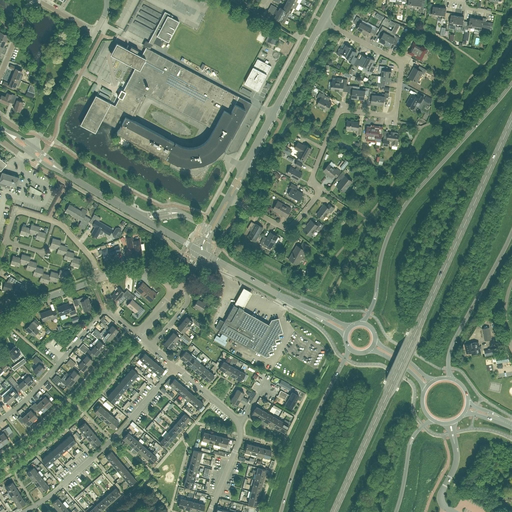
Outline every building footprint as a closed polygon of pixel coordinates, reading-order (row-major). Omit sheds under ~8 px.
[(421,0),(415,0),(414,7),(420,8),(420,10),(423,10),(425,3),(421,2),(421,0)] [(291,13),(294,7),(286,3),(283,8),(288,11),(290,13),(291,13)] [(271,4),(269,8),(288,18),(290,13),(288,11),(283,8),(281,7),(279,10),(276,9),(277,7),(271,4)] [(437,20),(440,7),(433,6),(433,4),(430,4),(429,13),(432,14),(432,15),(438,17),(437,20)] [(444,19),(447,20),(448,13),(445,12),(446,8),(440,7),(437,20),(441,21),(441,18),(442,18),(442,17),(444,18),(444,19)] [(275,18),(282,22),(285,23),(288,18),(269,8),(267,11),(273,14),(274,13),(277,14),(275,18)] [(164,40),(168,41),(179,21),(171,18),(172,16),(165,12),(141,56),(136,54),(138,50),(131,46),(129,50),(116,43),(110,54),(135,67),(127,83),(129,84),(117,107),(110,103),(95,95),(92,101),(80,124),(95,132),(101,120),(118,129),(116,132),(165,158),(166,156),(167,156),(166,159),(171,161),(177,165),(178,164),(190,166),(191,166),(203,163),(204,163),(215,158),(215,157),(224,148),(224,147),(229,138),(232,139),(251,103),(150,49),(153,43),(160,46),(164,40)] [(448,13),(447,20),(450,21),(449,24),(456,25),(457,16),(451,15),(451,13),(448,13)] [(457,16),(456,25),(462,26),(461,30),(465,31),(465,29),(466,21),(463,21),(464,17),(457,16)] [(362,32),(366,25),(358,20),(359,18),(357,17),(354,23),(356,24),(357,23),(359,24),(356,29),(362,32)] [(475,28),(476,18),(470,17),(469,22),(466,21),(465,29),(468,29),(468,27),(475,28)] [(483,19),(476,18),(475,28),(481,29),(481,27),(484,28),(486,18),(483,18),(483,19)] [(393,27),(396,23),(388,19),(386,24),(393,27)] [(174,45),(188,51),(200,26),(186,20),(174,45)] [(362,32),(368,35),(371,31),(373,32),(373,33),(375,34),(378,28),(376,27),(375,29),(366,25),(362,32)] [(385,44),(390,35),(386,33),(387,31),(381,28),(377,35),(381,37),(379,41),(385,44)] [(393,37),(390,35),(385,44),(390,47),(392,43),(395,45),(399,38),(394,35),(393,37)] [(423,57),(425,53),(426,54),(428,50),(421,46),(421,48),(416,45),(416,44),(414,42),(411,46),(413,47),(410,52),(416,56),(416,57),(419,59),(420,56),(423,57)] [(346,57),(351,48),(346,44),(343,49),(340,47),(337,54),(341,56),(342,54),(347,56),(346,57)] [(351,48),(346,57),(350,60),(349,62),(354,64),(357,58),(354,56),(356,52),(351,49),(352,48),(351,48)] [(360,60),(357,58),(354,64),(358,67),(360,65),(364,67),(369,57),(368,58),(363,55),(360,60)] [(369,57),(364,67),(365,66),(369,68),(367,70),(372,73),(375,66),(372,64),(375,60),(369,57)] [(258,59),(245,83),(258,90),(271,66),(258,59)] [(15,70),(12,77),(20,81),(22,76),(20,75),(22,71),(21,71),(22,69),(16,66),(16,67),(11,65),(9,68),(15,70)] [(381,76),(390,77),(391,71),(387,70),(387,67),(380,66),(379,72),(382,73),(381,76)] [(427,70),(419,66),(418,69),(414,67),(409,77),(417,82),(422,73),(424,75),(427,70)] [(390,77),(381,76),(381,82),(378,82),(377,86),(385,87),(385,83),(390,84),(390,77)] [(20,81),(12,77),(9,84),(3,81),(2,84),(13,89),(13,87),(14,88),(16,84),(18,85),(20,81)] [(347,79),(338,78),(337,82),(332,82),(331,90),(343,91),(343,85),(347,86),(347,79)] [(358,99),(359,90),(352,89),(353,86),(349,86),(348,93),(352,94),(351,98),(358,99)] [(358,99),(364,100),(365,95),(368,96),(367,99),(368,99),(369,88),(365,88),(363,88),(363,90),(359,90),(358,99)] [(368,99),(371,99),(371,104),(377,105),(378,96),(375,95),(375,93),(372,92),(373,91),(369,90),(369,88),(368,99)] [(9,102),(12,103),(15,95),(11,94),(6,92),(5,97),(1,95),(0,97),(0,101),(8,104),(9,102)] [(325,95),(319,92),(316,98),(320,99),(317,105),(328,110),(331,103),(323,99),(325,95)] [(377,105),(384,106),(384,101),(388,101),(389,93),(385,92),(385,94),(382,94),(382,96),(378,96),(377,105)] [(424,97),(418,94),(417,97),(411,94),(406,104),(414,108),(418,100),(421,102),(424,97)] [(15,95),(12,103),(15,104),(13,109),(19,111),(23,102),(17,100),(18,96),(15,95)] [(359,123),(348,121),(347,129),(357,130),(356,134),(361,135),(362,127),(359,127),(359,123)] [(380,127),(371,126),(371,128),(367,127),(366,135),(367,135),(367,140),(375,141),(376,141),(381,141),(382,134),(379,134),(380,127)] [(399,134),(388,132),(387,136),(384,135),(383,146),(388,146),(389,140),(393,141),(393,145),(397,146),(399,134)] [(303,145),(298,142),(294,148),(300,151),(297,156),(305,160),(312,149),(304,144),(303,145)] [(0,185),(9,188),(10,185),(16,186),(19,177),(2,172),(1,173),(0,172),(0,169),(6,162),(0,156),(0,185)] [(303,164),(297,161),(295,164),(297,166),(296,169),(291,166),(287,174),(298,180),(302,173),(298,171),(300,167),(301,168),(303,164)] [(336,169),(329,164),(324,171),(328,175),(332,178),(334,175),(336,177),(341,172),(337,168),(336,169)] [(347,171),(345,169),(337,178),(340,180),(347,171)] [(352,181),(345,175),(342,179),(343,180),(338,187),(341,189),(344,192),(352,181)] [(298,187),(292,183),(289,187),(291,188),(288,195),(299,201),(303,193),(296,190),(298,187)] [(41,196),(43,192),(31,187),(29,191),(41,196)] [(291,208),(278,201),(273,209),(280,212),(280,213),(286,217),(291,208)] [(81,211),(69,204),(65,211),(81,220),(79,225),(85,229),(90,219),(84,215),(87,211),(82,208),(81,211)] [(334,208),(329,204),(327,207),(324,204),(322,207),(316,214),(323,219),(329,211),(331,213),(334,208)] [(100,218),(94,214),(89,223),(92,225),(95,227),(91,234),(96,237),(99,233),(100,234),(102,233),(103,231),(109,235),(112,229),(98,221),(100,218)] [(316,224),(311,220),(308,224),(308,225),(304,230),(310,236),(317,228),(319,230),(323,225),(318,221),(316,224)] [(263,228),(251,221),(247,229),(251,231),(248,237),(256,241),(263,228)] [(28,232),(29,232),(36,235),(37,235),(38,231),(39,227),(31,224),(30,228),(28,232)] [(28,232),(30,228),(22,226),(19,234),(28,236),(29,232),(28,232)] [(37,235),(36,235),(35,239),(43,241),(46,233),(38,231),(37,235)] [(261,246),(265,248),(265,247),(267,248),(270,250),(272,247),(278,237),(270,232),(267,237),(264,236),(260,244),(262,245),(261,246)] [(126,237),(128,247),(133,246),(134,255),(141,254),(139,240),(133,241),(132,237),(126,237)] [(58,249),(59,244),(61,241),(53,238),(50,246),(58,249)] [(310,245),(303,242),(300,247),(297,246),(290,259),(298,264),(304,253),(305,254),(310,245)] [(65,255),(66,251),(67,247),(59,244),(58,249),(57,252),(65,255)] [(120,252),(118,245),(114,247),(115,248),(108,251),(106,247),(101,249),(105,260),(118,255),(117,253),(120,252)] [(72,261),(73,257),(74,253),(66,251),(65,255),(64,259),(71,261),(72,261)] [(20,262),(27,264),(28,265),(29,260),(30,257),(22,254),(21,258),(19,262),(20,262)] [(19,262),(21,258),(13,256),(11,264),(19,266),(20,262),(19,262)] [(81,259),(73,257),(72,261),(71,261),(70,265),(78,267),(81,259)] [(26,268),(34,271),(35,267),(36,267),(37,263),(29,260),(28,265),(27,264),(26,268)] [(33,275),(41,277),(42,273),(43,269),(36,267),(35,267),(34,271),(33,275)] [(58,278),(66,280),(68,272),(60,270),(59,274),(58,278)] [(57,282),(58,278),(59,274),(51,271),(50,275),(49,279),(57,282)] [(50,275),(42,273),(41,277),(40,281),(48,283),(49,279),(50,275)] [(22,284),(11,277),(9,280),(12,282),(11,284),(5,282),(3,289),(6,290),(6,291),(9,291),(18,293),(20,287),(22,284)] [(146,285),(142,282),(136,290),(149,302),(156,294),(152,290),(151,292),(145,286),(146,285)] [(244,287),(235,302),(245,307),(253,292),(244,287)] [(126,298),(130,293),(127,290),(124,293),(118,288),(111,296),(117,301),(122,295),(126,298)] [(134,297),(130,293),(126,298),(130,301),(127,305),(135,312),(140,307),(132,300),(134,297)] [(92,308),(88,297),(83,299),(82,297),(77,299),(76,298),(73,300),(75,306),(79,304),(78,304),(80,303),(83,312),(92,308)] [(210,302),(203,298),(201,301),(197,299),(194,305),(201,310),(203,307),(206,308),(210,302)] [(76,312),(73,305),(70,307),(68,303),(57,307),(60,316),(70,312),(70,314),(76,312)] [(233,305),(226,317),(275,344),(274,339),(278,338),(277,334),(282,332),(278,318),(271,320),(269,325),(233,305)] [(52,312),(51,309),(40,313),(42,321),(51,318),(52,319),(57,317),(55,311),(52,312)] [(275,344),(226,317),(226,316),(224,318),(225,319),(224,321),(220,319),(215,328),(219,330),(218,331),(254,351),(254,350),(266,356),(269,355),(267,351),(272,350),(271,345),(275,344)] [(187,317),(182,322),(188,328),(190,330),(192,328),(190,326),(191,325),(190,325),(192,322),(195,324),(197,322),(192,317),(190,319),(187,317)] [(39,324),(34,319),(31,323),(25,329),(28,332),(29,332),(33,336),(39,330),(41,327),(41,326),(39,324)] [(100,324),(107,330),(114,336),(118,330),(112,325),(109,328),(107,327),(107,326),(105,324),(107,322),(104,319),(100,324)] [(188,328),(182,322),(177,328),(183,333),(185,330),(186,330),(188,328)] [(492,339),(489,327),(483,328),(485,340),(492,339)] [(109,341),(114,336),(107,330),(105,332),(106,333),(103,335),(95,329),(93,331),(105,341),(107,339),(109,341)] [(40,331),(36,336),(41,340),(46,335),(40,331)] [(105,341),(93,331),(91,334),(99,340),(97,343),(96,343),(94,345),(101,350),(105,345),(103,344),(105,341)] [(168,338),(175,343),(177,341),(176,340),(179,337),(173,332),(168,338)] [(184,333),(182,336),(190,342),(189,342),(191,339),(184,333)] [(221,337),(217,335),(215,340),(225,345),(229,339),(222,335),(221,337)] [(188,345),(190,342),(182,336),(180,338),(188,345)] [(175,343),(168,338),(164,343),(166,346),(169,349),(172,345),(175,348),(177,345),(175,343)] [(481,352),(478,341),(465,345),(467,353),(471,352),(472,355),(481,352)] [(81,346),(86,351),(92,356),(94,354),(96,356),(101,350),(94,345),(92,347),(93,348),(90,350),(83,344),(81,346)] [(17,351),(14,347),(7,352),(12,359),(14,358),(16,360),(20,357),(18,355),(20,353),(18,350),(17,351)] [(54,359),(56,356),(51,350),(48,353),(54,359)] [(180,357),(185,361),(190,355),(185,351),(180,357)] [(144,363),(150,357),(145,353),(143,355),(140,353),(137,356),(143,361),(141,363),(143,365),(144,363)] [(496,356),(497,362),(500,362),(500,363),(505,362),(505,361),(508,360),(507,354),(496,356)] [(79,358),(88,366),(92,360),(86,355),(84,358),(83,357),(81,360),(79,358)] [(195,359),(190,355),(185,361),(189,365),(195,359)] [(42,362),(36,356),(32,361),(35,364),(31,368),(39,375),(45,369),(40,365),(42,362)] [(154,361),(150,357),(144,363),(147,365),(145,368),(147,370),(154,361)] [(84,371),(88,366),(79,358),(78,360),(80,362),(78,365),(84,371)] [(195,359),(189,365),(194,369),(200,363),(195,359)] [(152,374),(159,365),(154,361),(147,370),(149,367),(152,370),(150,372),(152,374)] [(219,368),(224,372),(229,364),(223,361),(219,368)] [(0,372),(3,370),(5,372),(8,368),(4,363),(2,365),(0,363),(0,372)] [(200,363),(194,369),(199,373),(204,367),(200,363)] [(30,372),(23,364),(21,366),(27,374),(30,372)] [(224,372),(230,375),(234,367),(229,364),(224,372)] [(159,365),(152,374),(154,371),(157,374),(155,376),(160,380),(164,375),(161,373),(164,370),(159,365)] [(199,373),(203,377),(209,371),(211,368),(206,365),(204,367),(199,373)] [(234,367),(230,375),(235,378),(239,370),(234,367)] [(132,368),(127,373),(134,379),(138,374),(132,368)] [(66,373),(75,380),(80,375),(74,370),(71,373),(70,372),(69,374),(66,372),(66,373)] [(245,373),(239,370),(235,378),(241,381),(245,373)] [(209,371),(203,377),(208,382),(214,375),(209,371)] [(66,373),(64,375),(68,377),(65,380),(67,382),(65,384),(68,387),(70,385),(71,386),(75,380),(66,373)] [(123,378),(130,383),(134,379),(127,373),(123,378)] [(23,379),(28,386),(33,381),(28,375),(25,378),(24,377),(23,379)] [(11,377),(9,379),(15,386),(17,384),(11,377)] [(119,382),(126,388),(130,383),(123,378),(119,382)] [(172,391),(179,383),(174,378),(172,381),(169,378),(165,383),(168,386),(169,384),(172,387),(170,389),(172,391)] [(7,381),(13,388),(15,386),(9,379),(7,381)] [(23,390),(28,386),(23,379),(20,381),(21,382),(18,384),(23,390)] [(122,393),(126,388),(119,382),(115,387),(122,393)] [(184,387),(179,383),(172,391),(174,389),(179,393),(184,387)] [(111,392),(118,398),(122,393),(115,387),(111,392)] [(160,390),(167,396),(169,395),(165,392),(166,390),(162,387),(160,390)] [(179,393),(184,397),(189,391),(184,387),(179,393)] [(10,390),(8,392),(13,399),(19,394),(13,388),(10,391),(10,390)] [(237,389),(234,395),(247,402),(247,403),(249,404),(253,398),(250,396),(248,399),(249,399),(248,400),(242,396),(244,393),(237,389)] [(279,393),(295,402),(299,396),(292,392),(290,395),(281,390),(279,393)] [(189,391),(184,397),(188,401),(193,395),(189,391)] [(13,399),(8,392),(5,394),(6,395),(3,397),(8,403),(13,399)] [(41,400),(47,408),(52,403),(48,399),(51,397),(46,392),(43,394),(45,396),(43,398),(41,396),(39,398),(41,400)] [(118,398),(111,392),(107,397),(114,402),(118,398)] [(292,409),(295,402),(279,393),(278,396),(287,401),(285,405),(292,409)] [(193,395),(188,401),(193,405),(198,399),(193,395)] [(247,402),(234,395),(230,401),(237,405),(239,401),(245,405),(243,409),(246,410),(249,404),(247,403),(247,402)] [(203,403),(198,399),(193,405),(198,409),(203,403)] [(32,405),(36,410),(39,407),(43,412),(47,408),(41,400),(37,404),(35,402),(32,405)] [(114,406),(107,400),(106,401),(109,405),(107,407),(109,410),(112,407),(114,406)] [(31,410),(26,414),(33,421),(37,417),(33,413),(36,410),(32,405),(29,408),(31,410)] [(94,412),(99,416),(105,409),(100,405),(94,412)] [(257,417),(262,409),(256,406),(252,414),(257,417)] [(109,413),(105,409),(99,416),(104,420),(109,413)] [(267,412),(262,409),(257,417),(263,420),(267,412)] [(120,411),(118,412),(114,417),(108,424),(113,428),(119,421),(116,419),(120,414),(121,415),(123,413),(120,411)] [(268,423),(272,416),(267,412),(263,420),(268,423)] [(104,420),(108,424),(114,417),(109,413),(104,420)] [(184,413),(180,418),(186,423),(190,418),(184,413)] [(28,425),(33,421),(26,414),(22,418),(20,416),(17,419),(21,424),(24,421),(28,425)] [(272,416),(268,423),(273,426),(278,419),(272,416)] [(176,423),(182,428),(186,423),(180,418),(176,423)] [(273,426),(279,429),(283,422),(278,419),(273,426)] [(82,433),(89,427),(85,422),(78,428),(82,433)] [(138,430),(140,428),(132,422),(130,424),(134,428),(135,427),(138,430)] [(283,422),(279,429),(284,433),(288,425),(283,422)] [(176,423),(172,428),(178,433),(182,428),(176,423)] [(86,437),(93,432),(89,427),(82,433),(86,437)] [(0,438),(4,444),(9,440),(5,436),(9,434),(5,428),(2,430),(3,433),(0,435),(0,434),(0,438)] [(168,432),(174,438),(178,433),(172,428),(168,432)] [(86,437),(90,442),(97,437),(93,432),(86,437)] [(123,438),(128,442),(133,437),(128,432),(123,438)] [(168,432),(164,437),(170,442),(174,438),(168,432)] [(208,442),(210,433),(204,432),(202,440),(201,444),(207,445),(208,442)] [(214,443),(216,435),(210,433),(208,442),(214,443)] [(65,439),(71,446),(76,442),(70,435),(65,439)] [(222,437),(216,435),(214,443),(220,445),(222,437)] [(97,437),(90,442),(94,447),(101,441),(97,437)] [(128,442),(132,447),(137,441),(133,437),(128,442)] [(165,447),(170,442),(164,437),(159,442),(165,447)] [(228,438),(222,437),(220,445),(226,447),(228,438)] [(60,443),(66,450),(71,446),(65,439),(60,443)] [(137,441),(132,447),(137,451),(142,445),(137,441)] [(56,447),(61,454),(66,450),(60,443),(56,447)] [(251,453),(253,445),(247,444),(245,452),(251,453)] [(147,449),(142,445),(137,451),(142,455),(147,449)] [(253,445),(251,453),(257,455),(259,447),(253,445)] [(57,458),(61,454),(56,447),(51,451),(57,458)] [(259,447),(257,455),(263,457),(265,448),(259,447)] [(265,448),(263,457),(269,458),(271,450),(265,448)] [(152,453),(147,449),(142,455),(147,459),(152,453)] [(147,459),(152,463),(157,457),(154,455),(157,452),(154,450),(152,453),(147,459)] [(192,456),(200,458),(202,452),(193,450),(192,456)] [(46,455),(52,462),(57,458),(51,451),(46,455)] [(109,461),(115,456),(111,451),(105,456),(109,461)] [(47,466),(52,462),(46,455),(41,459),(47,466)] [(119,461),(115,456),(109,461),(113,466),(119,461)] [(190,462),(199,464),(200,458),(192,456),(190,462)] [(113,466),(117,471),(123,466),(119,461),(113,466)] [(190,462),(189,468),(197,470),(199,464),(190,462)] [(123,466),(117,471),(122,475),(128,470),(123,466)] [(26,472),(30,477),(37,472),(33,467),(26,472)] [(253,470),(252,472),(264,476),(266,469),(257,467),(256,471),(253,470)] [(197,470),(189,468),(187,474),(195,476),(196,473),(199,474),(199,471),(197,470)] [(122,475),(126,480),(132,475),(128,470),(122,475)] [(30,477),(34,482),(41,477),(37,472),(30,477)] [(263,482),(264,476),(252,472),(256,473),(254,479),(263,482)] [(195,476),(187,474),(185,480),(194,482),(195,479),(198,480),(198,477),(195,476)] [(136,480),(132,475),(126,480),(130,485),(136,480)] [(41,477),(34,482),(38,487),(45,482),(41,477)] [(261,488),(263,482),(254,479),(253,485),(261,488)] [(194,482),(185,480),(184,486),(194,489),(196,483),(194,482)] [(5,486),(8,492),(16,487),(12,482),(5,486)] [(49,487),(45,482),(38,487),(42,492),(49,487)] [(251,491),(259,494),(261,488),(253,485),(251,491)] [(11,497),(19,492),(16,487),(8,492),(11,497)] [(111,492),(116,498),(121,493),(115,488),(111,492)] [(258,500),(259,494),(251,491),(249,497),(258,500)] [(19,492),(11,497),(15,502),(22,498),(19,492)] [(111,492),(106,496),(111,502),(116,498),(111,492)] [(106,506),(111,502),(106,496),(101,500),(106,506)] [(258,500),(249,497),(248,503),(256,506),(258,500)] [(26,503),(22,498),(15,502),(18,508),(26,503)] [(52,503),(56,508),(62,503),(58,498),(52,503)] [(178,507),(184,508),(186,500),(180,498),(178,507)] [(94,502),(102,510),(106,506),(101,500),(99,502),(97,500),(94,502)] [(186,500),(184,508),(190,510),(192,501),(186,500)] [(190,510),(196,511),(198,503),(192,501),(190,510)] [(90,506),(94,511),(99,511),(102,510),(94,502),(96,504),(93,507),(92,505),(90,506)] [(56,508),(59,511),(61,511),(66,508),(62,503),(56,508)] [(198,503),(196,511),(198,511),(202,511),(205,505),(198,503)]
